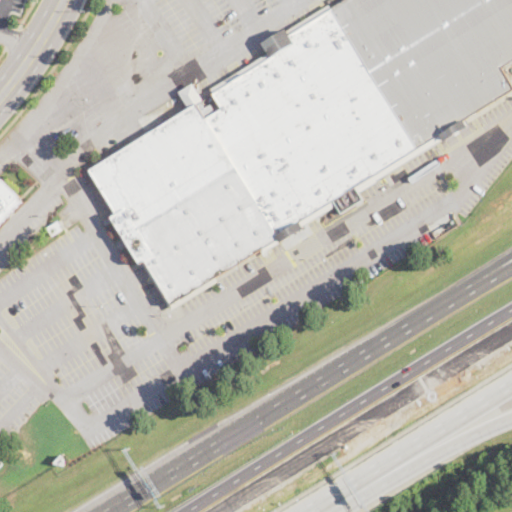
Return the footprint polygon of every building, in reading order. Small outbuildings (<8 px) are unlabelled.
[(511,0),(511,60),(502,67),(511,82),(511,90),(464,120),(469,126),(445,141),(443,139),(377,180),(378,182),(356,195),(356,193),(303,226),(306,228),(282,242),(279,239),(174,304),(147,260),(141,264),(112,216),(118,213),(91,169),(198,103),(206,118),(223,108),(211,88),(269,53),(263,43),(287,28),(330,5),(332,8),(345,0),(511,0)] [(189,107),(179,90),(193,82),(203,98),(189,107)] [(0,180),(2,178),(20,196),(18,197),(22,202),(0,224),(0,180)] [(62,229),(52,236),(47,228),(58,221),(61,225),(60,226),(62,229)] [(63,453),(66,464),(55,462),(63,453)]
